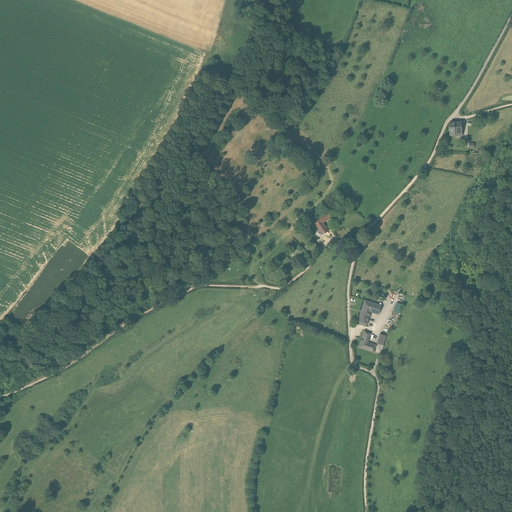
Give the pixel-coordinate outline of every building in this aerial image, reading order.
[(462,135),(462,122),(450,123),(450,136),(462,135)] [(328,212),(314,221),(323,235),(328,232),(322,224),(332,217),(328,212)] [(358,322),(366,325),(367,325),(371,312),(379,315),(382,306),(365,300),(358,322)] [(394,312),(400,313),(402,303),(396,302),(394,312)] [(363,341),(362,340),(359,348),(374,352),(375,350),(374,349),(375,347),(376,347),(377,344),(375,344),(374,344),(374,343),(368,342),(371,334),(364,332),(363,337),(364,338),(363,341)] [(376,344),(383,346),(386,336),(379,334),(376,344)]
